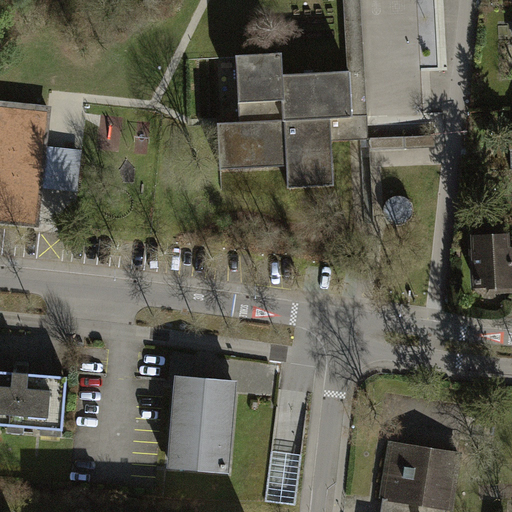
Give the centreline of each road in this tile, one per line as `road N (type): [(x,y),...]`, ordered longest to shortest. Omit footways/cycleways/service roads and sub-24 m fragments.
road 1 (residential): [(0,279),(343,320)]
road 2 (residential): [(343,320),(322,511)]
road 3 (residential): [(343,320),(389,352),(511,367)]
road 4 (residential): [(511,338),(343,320)]
